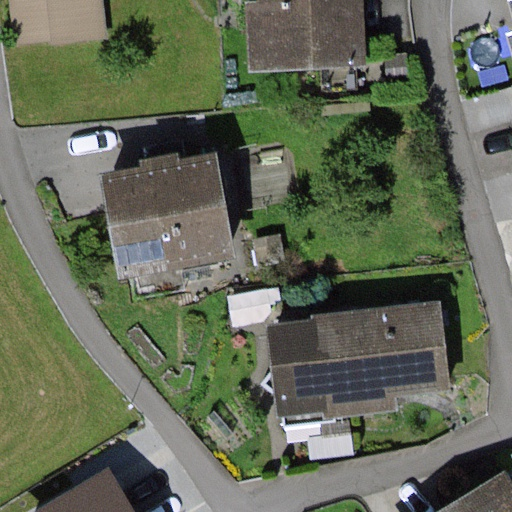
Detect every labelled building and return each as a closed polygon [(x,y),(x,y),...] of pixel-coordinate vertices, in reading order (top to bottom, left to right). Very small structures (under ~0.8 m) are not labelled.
[(98,0),(46,0),(6,4),(11,56),(103,47),(98,0)] [(361,0),(248,0),(255,84),(366,77),(361,0)] [(385,47),(386,67),(412,66),(411,46),(385,47)] [(224,165),(90,181),(102,286),(236,269),(224,165)] [(441,313),(265,335),(276,428),(453,406),(441,313)] [(511,511),(511,485),(510,483),(462,511),(511,511)] [(133,511),(119,485),(69,511),(133,511)]
